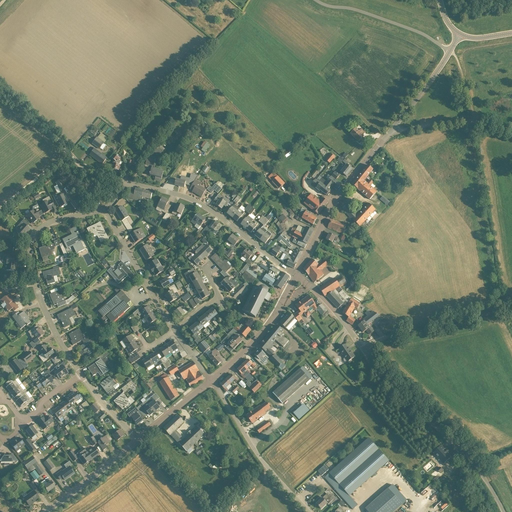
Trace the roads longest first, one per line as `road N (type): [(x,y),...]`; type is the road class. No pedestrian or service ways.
road 1 (residential): [(81,375),(45,311),(30,245),(47,223),(102,208)]
road 2 (unclassified): [(503,511),(462,451),(363,350)]
road 3 (unclassified): [(296,275),(197,202),(125,181)]
road 4 (tertiary): [(296,275),(336,198),(390,130)]
road 5 (unclassified): [(308,511),(259,457),(211,379)]
road 6 (unclassified): [(125,181),(81,166),(0,92)]
road 7 (unclassified): [(363,350),(386,336),(511,308)]
road 8 (unclassified): [(449,52),(414,30),(315,0)]
road 9 (residential): [(174,330),(102,208)]
road 10 (tertiary): [(211,379),(265,328),(296,275)]
